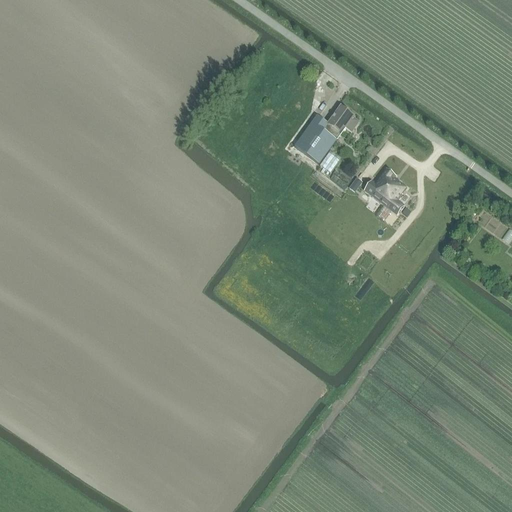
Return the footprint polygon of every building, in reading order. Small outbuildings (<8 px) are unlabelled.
[(345,131),(353,119),(340,109),(328,125),(319,119),(327,107),(304,91),(264,146),(288,163),(292,156),(314,173),(345,130),(345,131)] [(398,174),(408,162),(409,160),(396,150),(385,166),(381,164),(374,174),(373,173),(370,178),(378,184),(382,180),(392,187),(401,176),(398,174)] [(330,152),(320,166),(331,174),(341,160),(330,152)] [(401,176),(392,187),(410,201),(417,191),(410,186),(415,179),(414,179),(420,172),(410,164),(408,162),(398,174),(401,176)] [(352,186),(358,190),(362,184),(357,180),(352,186)] [(391,213),(384,207),(376,218),(383,223),(391,213)]
